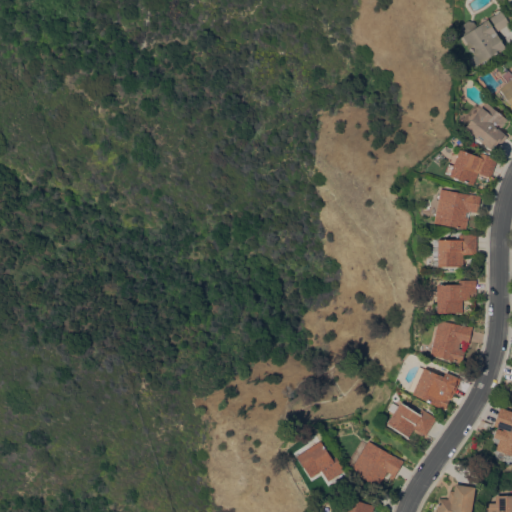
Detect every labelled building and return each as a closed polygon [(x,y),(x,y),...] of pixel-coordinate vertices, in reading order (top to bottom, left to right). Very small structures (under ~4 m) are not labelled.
[(480,63),(473,51),(470,50),(468,46),(468,44),(463,35),(465,35),(462,28),(462,24),(469,20),(474,22),(477,26),(502,10),(510,23),(496,31),(506,47),(480,63)] [(511,109),(503,97),(505,96),(499,88),(507,82),(502,75),(509,70),(511,74),(511,109)] [(508,119),(500,129),(507,135),(494,151),(490,148),(488,150),(458,126),(475,103),(481,107),(485,101),(508,119)] [(450,176),(450,175),(445,173),(449,163),(454,165),(460,150),(479,157),(481,152),(497,158),(490,177),(477,172),(474,184),(450,176)] [(481,196),(478,212),(469,211),(466,228),(435,223),(441,188),(481,196)] [(437,256),(437,240),(459,240),(459,233),(477,233),(477,254),(464,254),(464,266),(433,265),(433,255),(437,256)] [(459,283),(459,279),(477,279),(477,299),(463,299),(463,312),(437,312),(437,283),(459,283)] [(439,318),(443,319),(443,320),(468,326),(468,325),(473,326),(468,344),(460,342),(458,347),(465,349),(462,362),(430,354),(439,318)] [(419,366),(423,368),(424,367),(443,376),(446,371),(461,378),(454,394),(453,394),(451,400),(450,399),(445,409),(427,401),(427,400),(413,394),(413,392),(408,389),(419,366)] [(437,417),(425,435),(414,428),(408,438),(386,423),(388,422),(387,421),(389,416),(391,417),(394,412),(388,409),(392,402),(398,406),(401,401),(419,413),(422,408),(437,417)] [(511,456),(497,451),(499,445),(498,445),(503,429),(494,425),(500,407),(511,411),(511,456)] [(333,458),(336,456),(346,471),(328,482),(316,463),(306,470),(297,456),(321,440),(333,458)] [(360,440),(363,441),(366,443),(368,440),(400,459),(400,458),(404,460),(393,479),(389,477),(391,473),(387,471),(378,486),(350,470),(353,466),(347,462),(360,440)] [(448,499),(449,490),(454,491),(455,483),(476,486),(471,511),(436,511),(439,497),(448,499)] [(511,495),(511,511),(486,511),(486,502),(496,502),(496,495),(511,495)] [(372,511),(343,511),(348,497),(374,505),(372,511)]
